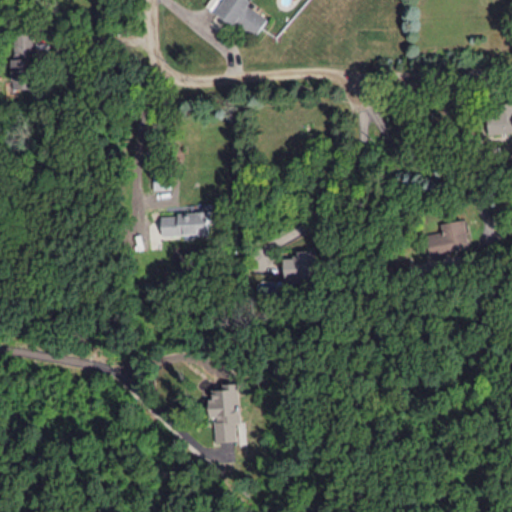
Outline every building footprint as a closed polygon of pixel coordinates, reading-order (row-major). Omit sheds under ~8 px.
[(257,35),(268,16),(248,5),(251,0),(223,0),(217,12),(257,35)] [(14,88),(35,87),(33,32),(13,33),(14,88)] [(511,131),(511,104),(489,106),(490,133),(511,131)] [(155,170),(156,188),(172,187),(171,170),(155,170)] [(164,234),(211,232),(210,211),(163,213),(164,234)] [(430,233),(433,254),(472,247),(468,218),(444,222),(445,231),(430,233)] [(287,253),(288,284),(304,283),(304,276),(320,275),(319,252),(287,253)] [(241,381),(244,421),(239,422),(239,440),(218,441),(217,420),(220,420),(220,415),(214,415),(213,398),(217,397),(217,389),(227,388),(227,383),(241,381)]
